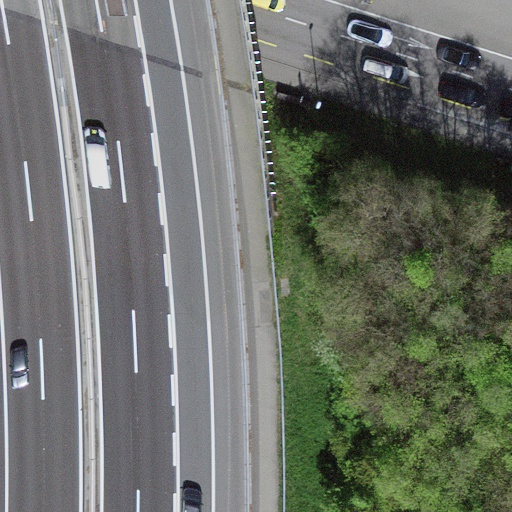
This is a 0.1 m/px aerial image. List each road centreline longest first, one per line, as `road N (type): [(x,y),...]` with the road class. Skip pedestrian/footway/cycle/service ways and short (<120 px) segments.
road 1 (motorway): [(0,0),(28,188),(43,511)]
road 2 (motorway): [(136,511),(122,180),(95,0)]
